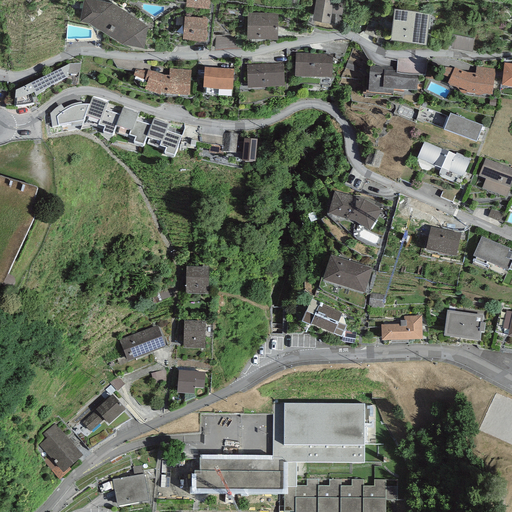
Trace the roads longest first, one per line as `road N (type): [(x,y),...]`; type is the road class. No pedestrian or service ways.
road 1 (residential): [(511,236),(363,171),(344,122),(322,104),(232,126),(77,91),(29,123),(4,127)]
road 2 (residential): [(42,511),(108,446),(294,357),(441,352),(511,382)]
road 3 (residential): [(0,75),(25,74),(82,51),(228,54),(337,36),(389,53),(511,54)]
